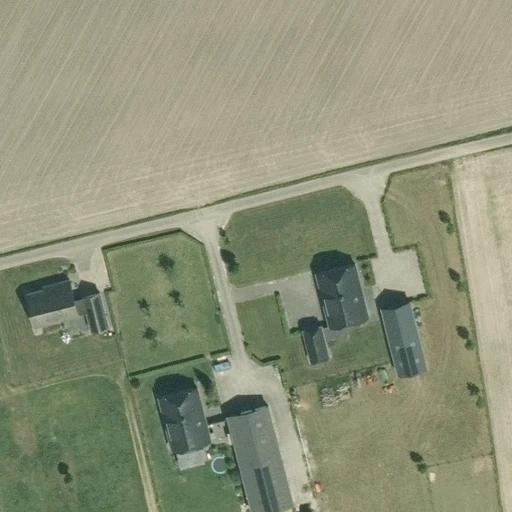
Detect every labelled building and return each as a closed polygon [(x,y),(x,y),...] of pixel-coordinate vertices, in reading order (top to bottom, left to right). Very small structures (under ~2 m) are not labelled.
[(235,234),(109,258),(118,304),(306,268),(301,241),(239,253),(235,234)] [(317,273),(330,326),(368,316),(354,264),(317,273)] [(52,287),(27,293),(35,324),(87,311),(91,330),(108,326),(99,292),(83,297),(83,298),(74,300),(69,279),(52,284),(52,287)] [(392,321),(390,291),(374,292),(376,322),(392,321)] [(156,324),(156,342),(186,343),(187,325),(156,324)] [(304,330),(312,361),(328,357),(320,326),(304,330)] [(426,367),(416,328),(389,335),(395,361),(399,374),(426,367)] [(161,361),(116,374),(120,389),(165,376),(161,361)] [(0,381),(0,389),(14,456),(41,450),(32,407),(42,405),(39,390),(48,388),(45,372),(0,381)] [(197,388),(159,397),(172,450),(210,440),(197,388)] [(256,511),(292,503),(267,405),(228,415),(252,511),(256,511)] [(153,484),(166,482),(161,450),(103,459),(109,498),(154,491),(153,484)] [(98,511),(103,511),(96,475),(48,484),(53,511),(98,511)]
